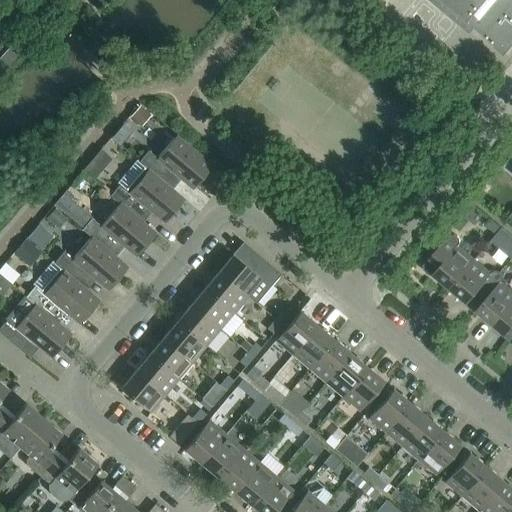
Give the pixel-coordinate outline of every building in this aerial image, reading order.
[(511,0),(437,0),(465,23),(467,22),(502,51),(511,38),(511,0)] [(19,51),(11,44),(0,55),(0,64),(4,68),(19,51)] [(139,106),(132,115),(139,121),(147,112),(139,106)] [(148,149),(138,161),(147,169),(148,168),(165,183),(166,182),(171,187),(180,178),(193,189),(213,165),(176,134),(157,157),(148,149)] [(511,154),(502,167),(511,175),(511,154)] [(120,183),(110,195),(119,202),(120,202),(137,217),(137,216),(146,206),(165,222),(185,198),(171,187),(166,182),(165,183),(148,168),(147,169),(138,161),(136,159),(118,181),(120,183)] [(90,162),(83,170),(92,177),(96,172),(95,166),(90,162)] [(92,217),(82,229),(91,236),(109,250),(115,255),(123,245),(136,256),(156,232),(137,216),(137,217),(120,202),(119,202),(101,225),(92,217)] [(55,208),(47,217),(58,227),(66,218),(55,208)] [(492,219),(491,219),(487,225),(497,233),(502,227),(492,219)] [(511,235),(502,227),(497,233),(511,245),(511,235)] [(450,288),(475,259),(458,245),(459,244),(459,243),(460,242),(460,241),(460,240),(460,239),(460,238),(459,237),(458,236),(457,235),(456,234),(454,234),(452,234),(451,234),(450,234),(449,235),(448,236),(447,236),(423,265),(450,288)] [(115,255),(109,250),(91,236),(72,258),(63,251),(54,262),(63,270),(63,269),(80,284),(81,284),(89,274),(108,290),(128,266),(115,255)] [(25,239),(15,252),(30,264),(40,252),(25,239)] [(281,273),(251,248),(244,257),(236,250),(218,271),(248,295),(256,303),(281,273)] [(479,288),(491,272),(475,259),(450,288),(477,310),(489,296),(479,288)] [(35,284),(25,296),(34,304),(35,303),(52,318),(53,317),(65,328),(74,318),(80,323),(100,299),(81,284),(80,284),(63,269),(63,270),(54,262),(51,260),(33,282),(35,284)] [(493,324),(511,301),(511,289),(502,281),(502,280),(503,279),(503,278),(503,276),(503,275),(503,274),(502,273),(502,272),(500,271),(498,270),(497,270),(496,270),(494,270),(493,271),(491,272),(479,288),(489,296),(477,310),(493,324)] [(248,295),(218,271),(204,287),(234,312),(248,295)] [(0,297),(12,283),(0,273),(0,297)] [(234,312),(204,287),(191,304),(220,328),(234,312)] [(511,301),(493,324),(510,338),(511,335),(511,301)] [(72,333),(53,317),(52,318),(35,303),(34,304),(16,326),(7,318),(0,326),(0,332),(23,352),(32,341),(52,357),(72,333)] [(220,328),(191,304),(177,320),(206,345),(220,328)] [(289,314),(283,309),(275,318),(281,323),(289,314)] [(293,354),(317,324),(300,310),(275,339),(293,354)] [(273,333),(281,323),(275,318),(267,328),(273,333)] [(206,345),(177,320),(163,337),(192,362),(206,345)] [(309,368),(334,338),(317,324),(293,354),(309,368)] [(192,362),(163,337),(149,353),(178,378),(192,362)] [(326,382),(350,352),(334,338),(309,368),(326,382)] [(253,356),(261,347),(255,342),(247,351),(253,356)] [(245,366),(253,356),(247,351),(239,361),(245,366)] [(342,396),(367,366),(350,352),(326,382),(342,396)] [(178,378),(149,353),(135,370),(165,395),(178,378)] [(384,380),(367,366),(342,396),(359,410),(384,380)] [(165,395),(135,370),(121,387),(150,412),(165,395)] [(225,390),(234,380),(228,375),(219,384),(225,390)] [(259,375),(254,381),(264,389),(269,383),(259,375)] [(260,393),(250,385),(243,379),(238,385),(255,399),(260,393)] [(0,397),(8,388),(0,381),(0,415),(4,411),(0,408),(0,397)] [(225,390),(219,384),(215,381),(202,398),(212,406),(225,390)] [(278,391),(269,383),(264,389),(273,397),(278,391)] [(385,432),(410,402),(393,388),(368,417),(385,432)] [(269,401),(260,393),(255,399),(264,407),(269,401)] [(292,402),(287,408),(297,416),(302,410),(292,402)] [(402,446),(427,416),(410,402),(385,432),(402,446)] [(0,450),(9,458),(19,446),(44,418),(26,403),(12,419),(4,411),(0,415),(0,450)] [(198,423),(206,413),(200,408),(192,418),(198,423)] [(311,418),(302,410),(297,416),(306,424),(311,418)] [(154,413),(149,418),(156,424),(160,418),(154,413)] [(179,444),(198,423),(192,418),(187,413),(169,436),(179,444)] [(283,413),(278,419),(288,427),(293,421),(283,413)] [(418,459),(443,430),(427,416),(402,446),(418,459)] [(61,433),(44,418),(19,446),(30,455),(26,460),(26,464),(40,476),(57,456),(48,449),(61,433)] [(201,463),(226,433),(209,419),(184,448),(201,463)] [(293,421),(288,427),(297,435),(302,429),(293,421)] [(460,444),(443,430),(418,459),(436,474),(460,444)] [(218,477),(243,447),(226,433),(201,463),(218,477)] [(330,434),(325,440),(335,448),(340,442),(330,434)] [(349,450),(340,442),(335,448),(344,456),(349,450)] [(326,459),(331,453),(321,445),(316,451),(326,459)] [(79,447),(66,463),(57,456),(40,476),(48,482),(47,489),(51,494),(58,499),(62,500),(67,499),(97,463),(79,447)] [(234,491),(259,461),(243,447),(218,477),(234,491)] [(462,495),(486,466),(469,452),(444,481),(462,495)] [(340,461),(331,453),(326,459),(335,467),(340,461)] [(251,504),(276,475),(259,461),(234,491),(251,504)] [(368,466),(363,472),(373,480),(378,474),(368,466)] [(478,509),(503,480),(486,466),(462,495),(478,509)] [(359,477),(352,471),(347,477),(364,491),(369,485),(359,477)] [(387,482),(378,474),(373,480),(382,488),(387,482)] [(121,491),(129,481),(122,475),(116,482),(117,487),(121,491)] [(274,511),(293,489),(276,475),(251,504),(259,511),(274,511)] [(83,511),(102,511),(118,494),(101,479),(78,507),(83,511)] [(481,511),(503,511),(511,502),(511,487),(503,480),(478,509),(481,511)] [(136,487),(129,481),(121,491),(124,494),(130,493),(136,487)] [(369,485),(364,491),(373,499),(379,493),(369,485)] [(318,511),(324,504),(332,495),(323,487),(310,492),(307,490),(288,511),(318,511)] [(130,511),(135,508),(118,494),(102,511),(130,511)] [(406,498),(401,504),(410,511),(416,506),(406,498)] [(511,511),(511,502),(503,511),(511,511)] [(155,503),(149,510),(149,511),(158,511),(162,509),(155,503)]
